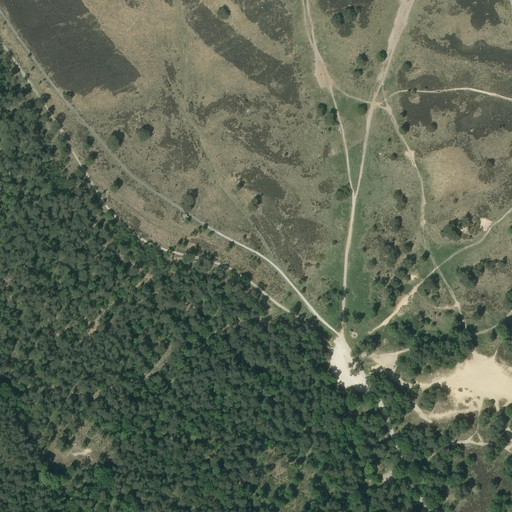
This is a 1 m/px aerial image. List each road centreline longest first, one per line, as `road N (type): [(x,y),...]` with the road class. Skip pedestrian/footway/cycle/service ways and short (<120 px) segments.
road 1 (track): [(0,41),(124,226),(150,243),(234,270),(321,336),(341,337)]
road 2 (unclassified): [(434,511),(411,486),(380,403),(341,337)]
